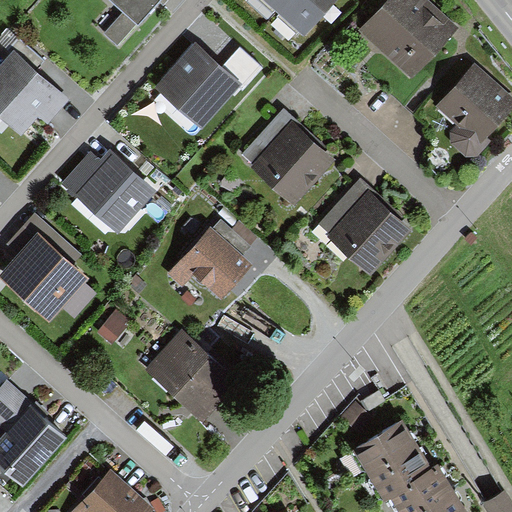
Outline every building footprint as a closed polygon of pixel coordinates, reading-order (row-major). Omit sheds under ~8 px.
[(164,0),(116,0),(126,9),(106,32),(121,46),(164,0)] [(265,0),(305,34),(334,0),(265,0)] [(413,77),(458,26),(434,5),(428,0),(388,0),(361,31),(413,77)] [(205,55),(195,45),(160,83),(203,123),(238,85),(222,70),(205,55)] [(243,48),(222,70),(238,85),(244,90),(265,68),(243,48)] [(47,123),(68,100),(43,79),(15,53),(0,70),(0,115),(21,135),(39,115),(47,123)] [(486,138),(511,107),(511,99),(502,91),(474,66),(438,108),(456,125),(452,130),(451,143),(464,155),(478,156),(486,149),(491,143),(486,138)] [(243,158),(295,204),(334,161),(319,148),(282,115),(243,158)] [(66,185),(118,230),(154,189),(140,177),(110,151),(101,161),(93,154),(66,185)] [(320,227),(372,273),(411,230),(395,217),(359,184),(320,227)] [(221,219),(212,228),(243,255),(259,237),(239,220),(232,228),(221,219)] [(239,253),(212,228),(211,227),(168,273),(183,288),(196,275),(220,299),(253,266),(243,255),(239,253)] [(0,273),(0,278),(49,323),(88,280),(37,233),(22,249),(0,273)] [(117,309),(98,332),(112,343),(131,321),(117,309)] [(202,419),(236,381),(200,348),(184,333),(149,371),(202,419)] [(0,426),(0,467),(21,486),(67,434),(40,411),(9,384),(0,394),(0,423),(2,425),(0,426)] [(381,389),(361,401),(367,411),(387,399),(381,389)] [(368,411),(357,400),(341,416),(352,427),(368,411)] [(401,511),(469,511),(440,462),(433,466),(405,419),(355,449),(385,500),(392,495),(401,511)] [(150,511),(136,499),(107,475),(75,511),(150,511)] [(483,503),(488,511),(511,511),(511,499),(506,489),(483,503)]
